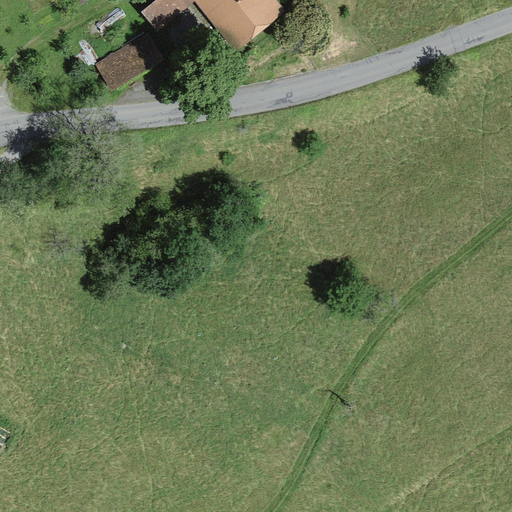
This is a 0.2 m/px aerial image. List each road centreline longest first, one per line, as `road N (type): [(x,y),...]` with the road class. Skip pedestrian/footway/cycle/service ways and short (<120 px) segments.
road 1 (unclassified): [(511,20),(306,91),(0,133)]
road 2 (track): [(511,211),(395,313),(350,372),(271,511)]
